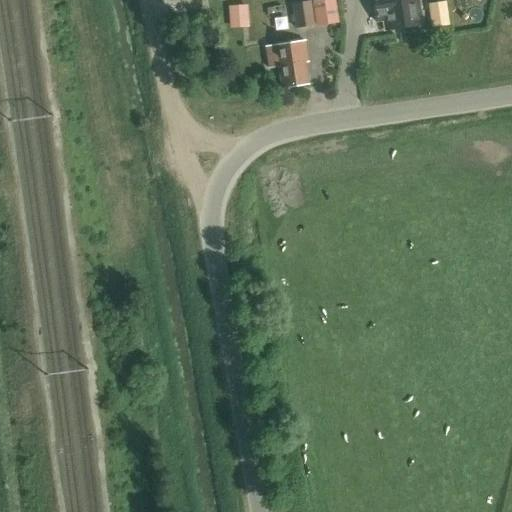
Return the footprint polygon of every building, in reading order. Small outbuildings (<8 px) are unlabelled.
[(296,27),(314,24),(310,0),(309,0),(293,2),(296,27)] [(317,24),(337,20),(333,0),(322,0),(313,1),(317,24)] [(422,24),(418,0),(372,0),(376,21),(383,20),(384,29),(422,24)] [(231,25),(248,24),(246,5),(229,6),(231,25)] [(307,83),(304,63),(307,62),(304,40),(265,46),(268,68),(279,66),(282,87),(307,83)]
